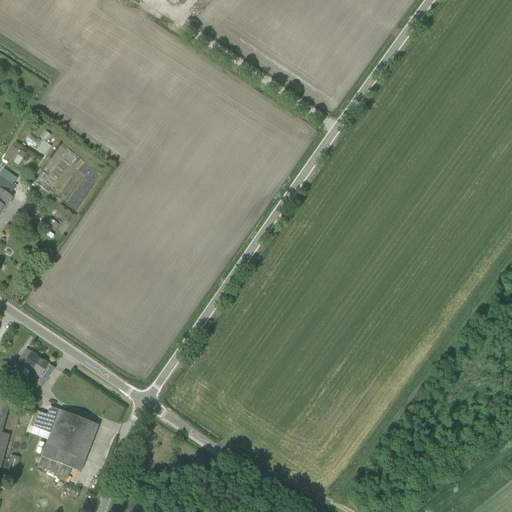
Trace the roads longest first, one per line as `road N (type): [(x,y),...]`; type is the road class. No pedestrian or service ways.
road 1 (unclassified): [(144,402),(433,0)]
road 2 (unclassified): [(311,511),(144,402)]
road 3 (unclassified): [(144,402),(0,305)]
